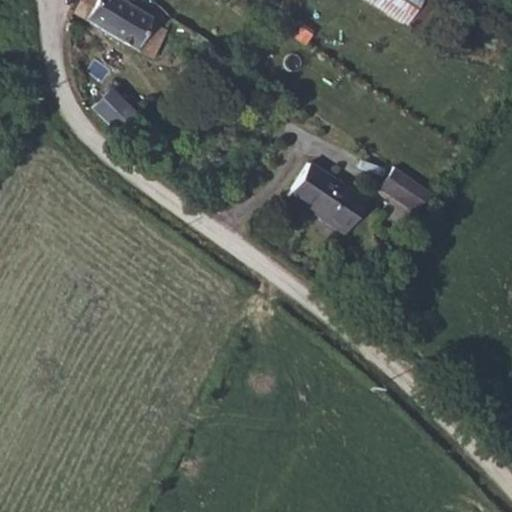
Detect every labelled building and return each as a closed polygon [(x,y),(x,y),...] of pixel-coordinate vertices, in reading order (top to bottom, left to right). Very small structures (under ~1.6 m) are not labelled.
[(77,0),(71,9),(147,59),(177,22),(164,10),(151,16),(124,0),(77,0)] [(366,0),(403,23),(418,0),(366,0)] [(234,59),(251,71),(265,51),(246,40),(234,59)] [(89,105),(118,134),(138,115),(109,86),(89,105)] [(378,183),(416,209),(432,191),(391,164),(378,183)] [(345,234),(366,203),(308,167),(289,196),(345,234)]
